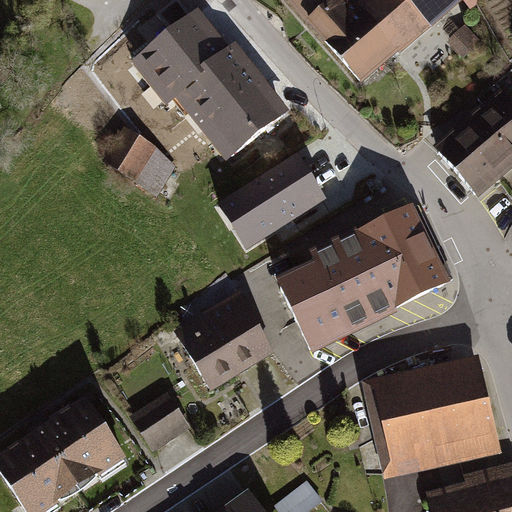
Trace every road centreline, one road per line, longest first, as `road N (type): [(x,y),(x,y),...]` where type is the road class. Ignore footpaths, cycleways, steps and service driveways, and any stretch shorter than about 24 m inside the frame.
road 1 (residential): [(490,309),(477,259),(452,212),(344,122),(231,0)]
road 2 (residential): [(139,511),(328,383),(490,309)]
